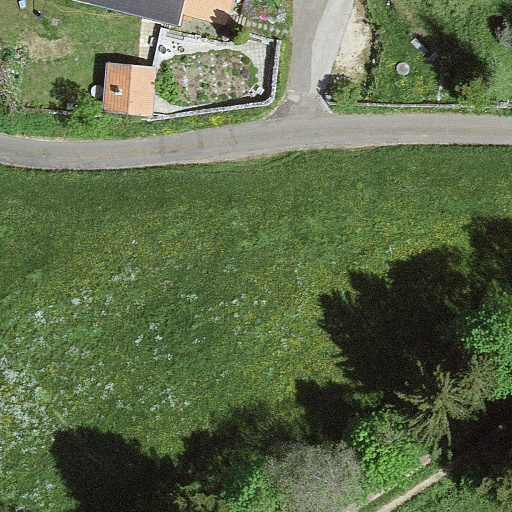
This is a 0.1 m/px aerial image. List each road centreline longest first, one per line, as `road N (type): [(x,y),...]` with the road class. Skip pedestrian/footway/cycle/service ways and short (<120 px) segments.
road 1 (unclassified): [(511,136),(307,138),(64,155),(0,146)]
road 2 (track): [(511,414),(365,511)]
